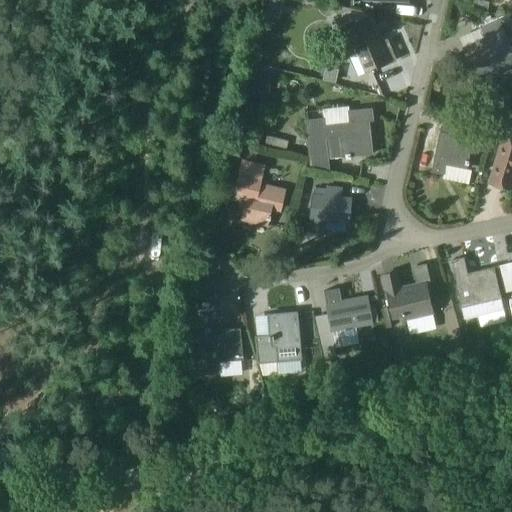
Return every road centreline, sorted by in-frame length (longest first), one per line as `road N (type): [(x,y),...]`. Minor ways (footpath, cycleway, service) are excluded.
road 1 (unclassified): [(40,511),(511,385)]
road 2 (unclassified): [(381,259),(395,174),(444,0)]
road 3 (unclassified): [(221,285),(381,259)]
road 4 (unclassified): [(381,259),(511,221)]
